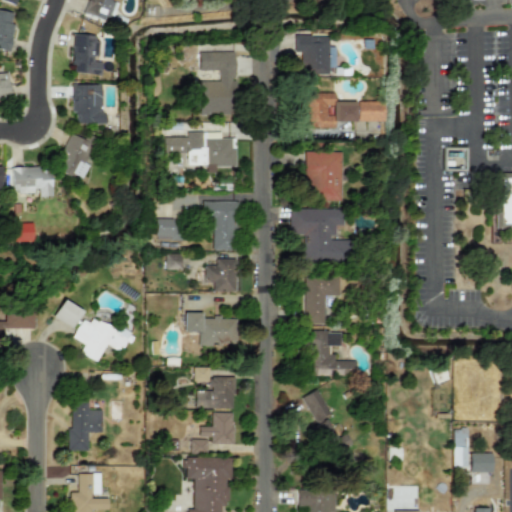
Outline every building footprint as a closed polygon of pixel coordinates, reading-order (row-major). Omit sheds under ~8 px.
[(86,0),(82,13),(106,21),(112,0),(115,0),(118,1),(118,0),(86,0)] [(0,47),(6,49),(13,12),(0,9),(0,47)] [(70,73),(98,74),(99,59),(97,59),(98,34),(71,33),(70,73)] [(326,74),(327,36),(292,35),(291,52),(298,52),(298,73),(326,74)] [(197,114),(234,115),(234,51),(197,51),(196,70),(217,70),(217,81),(197,81),(197,114)] [(70,112),(73,112),(74,123),(103,123),(103,112),(99,112),(98,83),(69,84),(70,112)] [(301,93),(301,127),(332,127),(332,121),(354,121),(355,102),(332,101),(333,93),(301,93)] [(382,121),(383,102),(356,101),(356,121),(382,121)] [(93,145),(67,134),(52,168),(68,176),(70,173),(78,177),(93,145)] [(339,152),(302,151),(301,180),(306,180),(306,200),(338,201),(339,152)] [(8,167),(9,192),(35,191),(36,196),(49,195),(48,165),(8,167)] [(511,179),(498,179),(498,222),(511,222),(511,179)] [(233,201),(199,201),(199,218),(210,218),(210,249),(233,250),(233,201)] [(286,234),(301,234),(301,260),(332,261),(333,209),(287,208),(286,234)] [(178,239),(179,219),(153,218),(152,238),(178,239)] [(162,268),(179,269),(179,257),(163,257),(162,268)] [(233,290),(232,261),(201,262),(202,282),(210,282),(210,291),(233,290)] [(300,323),(322,323),(323,296),(337,296),(337,276),(302,275),(300,323)] [(50,317),(70,328),(79,310),(60,300),(50,317)] [(32,327),(32,310),(2,310),(2,320),(0,320),(0,340),(1,340),(1,327),(32,327)] [(232,317),(200,317),(200,312),(181,312),(181,334),(195,334),(195,343),(232,343),(232,317)] [(103,344),(119,352),(128,336),(81,313),(68,338),(81,344),(76,353),(94,362),(103,344)] [(304,331),(304,375),(354,375),(354,360),(329,361),(329,346),(338,346),(338,331),(304,331)] [(190,381),(204,381),(205,367),(190,367),(190,381)] [(229,408),(230,377),(205,377),(205,390),(191,390),(191,407),(229,408)] [(299,396),(312,422),(326,415),(313,389),(299,396)] [(66,402),(65,450),(83,450),(83,432),(98,432),(98,409),(85,409),(85,403),(66,402)] [(205,452),(205,443),(231,444),(231,412),(208,411),(208,426),(195,425),(195,437),(187,437),(187,452),(205,452)] [(328,455),(349,443),(343,433),(335,437),(325,419),(312,425),(328,455)] [(489,472),(489,452),(466,453),(467,472),(489,472)] [(227,457),(181,457),(181,479),(190,479),(190,508),(184,508),(184,511),(218,511),(218,503),(227,504),(227,457)] [(90,511),(90,509),(105,509),(105,498),(89,498),(89,493),(97,493),(98,472),(75,472),(74,492),(69,492),(68,511),(90,511)] [(331,511),(332,490),(295,489),(294,511),(298,511),(331,511)]
